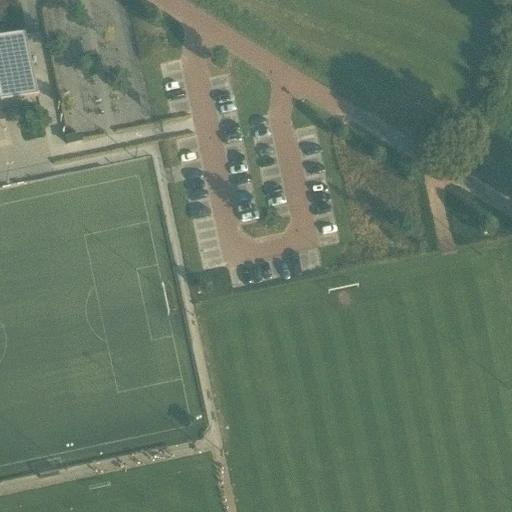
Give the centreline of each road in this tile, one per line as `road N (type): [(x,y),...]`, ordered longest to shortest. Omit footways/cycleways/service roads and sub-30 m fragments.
road 1 (residential): [(350,111),(170,0)]
road 2 (unclassified): [(511,210),(350,111)]
